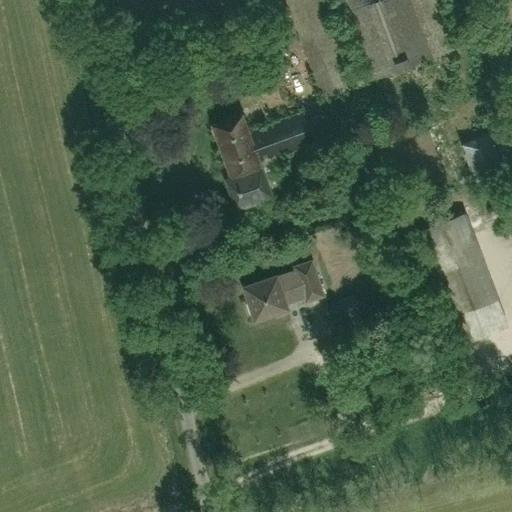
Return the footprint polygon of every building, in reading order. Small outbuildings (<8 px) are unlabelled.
[(356,85),(355,81),(325,0),(288,0),(322,93),(324,98),(356,85)] [(337,0),(365,77),(366,81),(452,51),(433,0),(337,0)] [(254,161),(315,139),(305,112),(248,132),(241,113),(213,122),(215,126),(211,128),(214,137),(218,136),(225,157),(250,147),(254,161)] [(350,148),(370,208),(446,179),(424,122),(372,141),(350,148)] [(511,124),(491,132),(461,142),(475,183),(505,173),(510,185),(511,184),(511,124)] [(250,147),(225,157),(231,175),(226,176),(236,203),(283,187),(277,169),(284,167),(279,153),(315,140),(315,139),(254,161),(250,147)] [(450,348),(453,347),(508,325),(466,211),(407,233),(447,339),(450,348)] [(279,276),(278,274),(244,286),(255,318),(289,307),(287,303),(303,297),(305,301),(323,295),(312,261),(294,267),(296,271),(279,276)] [(450,348),(447,339),(391,352),(395,375),(434,366),(435,369),(455,366),(453,347),(450,348)]
